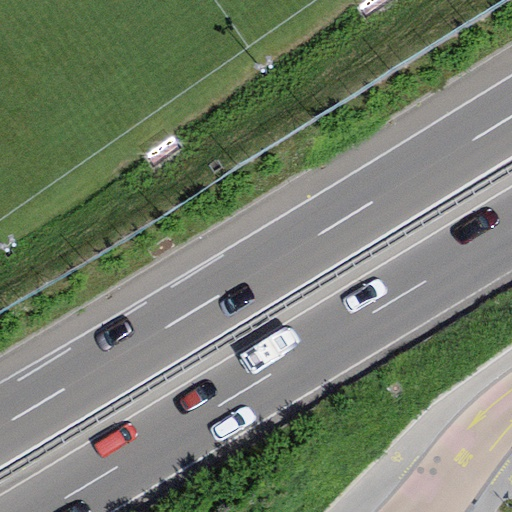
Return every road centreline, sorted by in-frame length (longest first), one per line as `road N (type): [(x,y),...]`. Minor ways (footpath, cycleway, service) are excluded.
road 1 (primary): [(511,110),(0,422)]
road 2 (primary): [(34,511),(511,229)]
